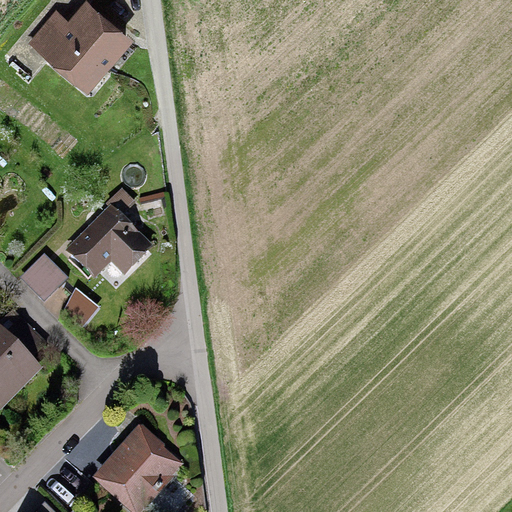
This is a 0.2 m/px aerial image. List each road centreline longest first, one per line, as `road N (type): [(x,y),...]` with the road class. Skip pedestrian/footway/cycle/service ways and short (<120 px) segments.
road 1 (residential): [(152,0),(196,340)]
road 2 (residential): [(0,509),(156,355),(196,340)]
road 3 (residential): [(196,340),(221,511)]
